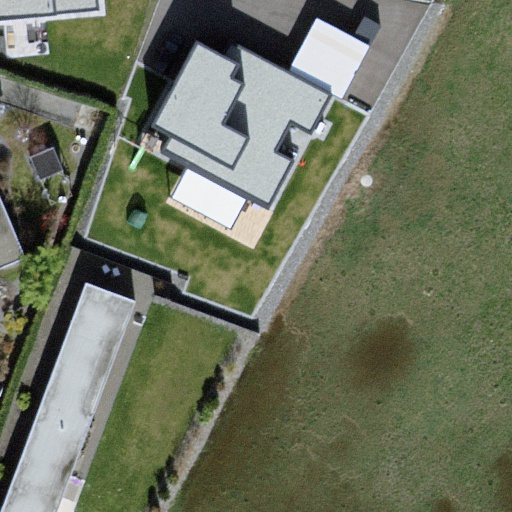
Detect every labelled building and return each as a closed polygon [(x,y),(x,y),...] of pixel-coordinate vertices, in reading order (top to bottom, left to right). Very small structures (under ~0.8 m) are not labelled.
[(0,0),(0,21),(101,11),(99,0),(0,0)] [(319,9),(293,61),(348,88),(374,35),(319,9)] [(224,58),(197,43),(153,125),(171,134),(162,152),(268,208),(293,161),(274,151),(290,121),(310,132),(332,91),(233,40),(224,58)] [(0,265),(10,280),(34,269),(0,188),(0,265)] [(55,511),(133,301),(85,284),(2,511),(55,511)]
